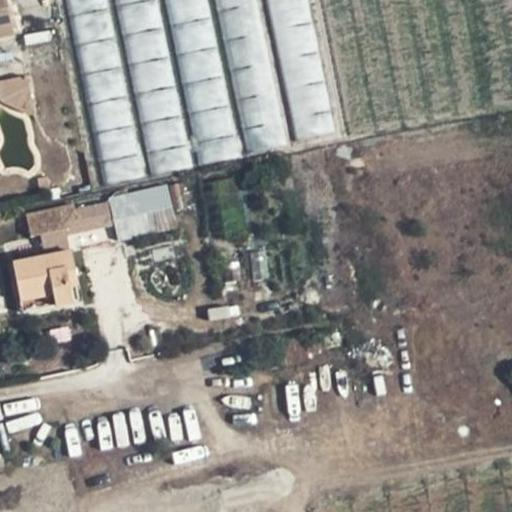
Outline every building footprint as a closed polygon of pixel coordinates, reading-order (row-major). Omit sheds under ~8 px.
[(0,0),(0,41),(17,38),(9,0),(0,0)] [(55,196),(208,168),(211,168),(176,0),(15,0),(28,67),(30,80),(37,110),(55,196)] [(285,146),(261,0),(222,0),(248,152),(285,146)] [(287,11),(289,22),(311,18),(308,0),(270,0),(272,13),(287,11)] [(37,110),(30,80),(0,85),(0,86),(4,104),(23,113),(37,110)] [(119,238),(179,229),(172,184),(112,194),(119,238)] [(98,233),(97,229),(94,211),(93,208),(49,217),(46,218),(51,242),(98,233)] [(104,209),(94,211),(97,229),(108,227),(104,209)] [(46,218),(49,217),(47,211),(29,214),(35,245),(51,242),(46,218)] [(68,285),(77,284),(70,253),(14,264),(24,312),(71,303),(68,285)]
